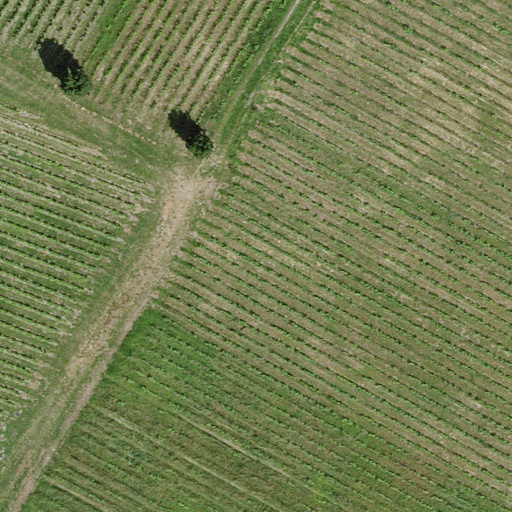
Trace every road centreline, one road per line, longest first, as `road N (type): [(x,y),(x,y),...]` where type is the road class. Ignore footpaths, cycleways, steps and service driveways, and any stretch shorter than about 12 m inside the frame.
road 1 (track): [(0,63),(207,175),(0,500)]
road 2 (track): [(207,175),(315,0)]
